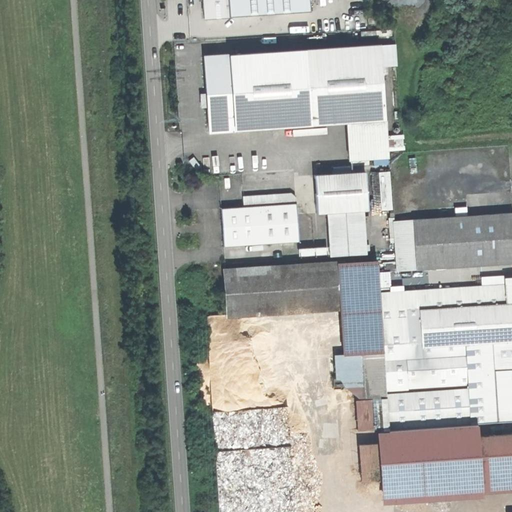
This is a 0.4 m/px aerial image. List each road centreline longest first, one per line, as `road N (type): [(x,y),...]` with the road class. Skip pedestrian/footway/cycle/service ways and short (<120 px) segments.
road 1 (track): [(73,0),(108,511)]
road 2 (tertiary): [(183,511),(151,0)]
